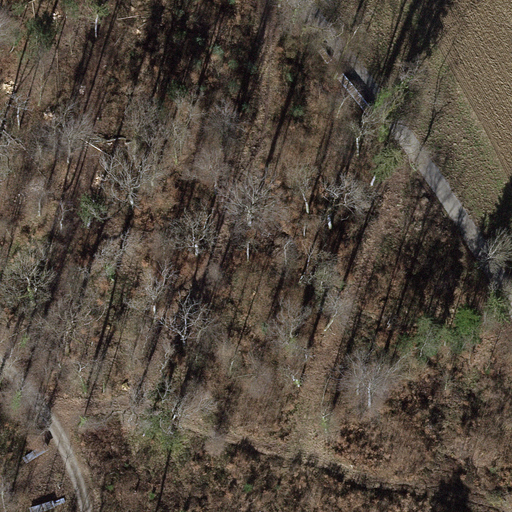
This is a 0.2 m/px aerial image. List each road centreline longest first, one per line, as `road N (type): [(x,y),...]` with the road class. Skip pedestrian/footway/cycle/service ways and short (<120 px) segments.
road 1 (track): [(511,295),(302,0)]
road 2 (track): [(81,511),(82,485),(27,390),(0,363)]
